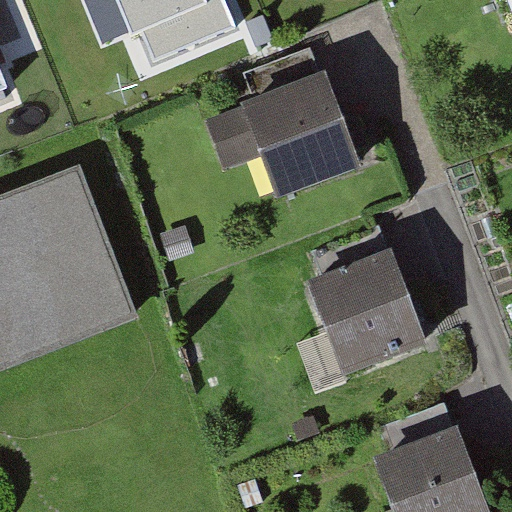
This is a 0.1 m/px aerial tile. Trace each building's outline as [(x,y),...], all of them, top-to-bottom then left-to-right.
[(96,0),(125,66),(193,37),(185,16),(198,11),(193,0),(96,0)] [(239,194),(256,237),(352,199),(316,109),(231,143),(250,190),(239,194)] [(0,511),(0,393),(125,347),(71,202),(0,227),(0,511)] [(151,267),(161,294),(188,285),(179,258),(151,267)] [(299,312),(333,407),(421,375),(387,280),(299,312)] [(363,490),(370,511),(464,511),(446,460),(363,490)]
